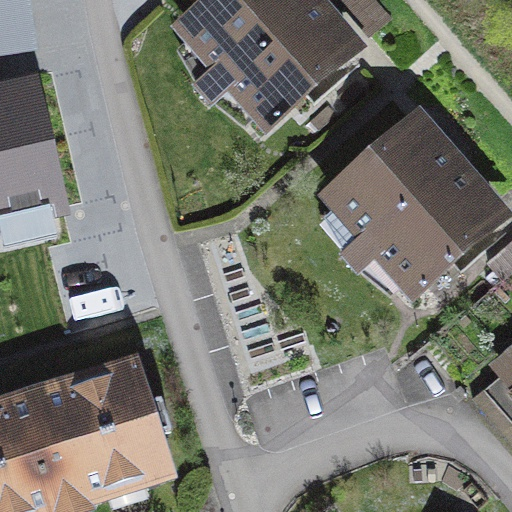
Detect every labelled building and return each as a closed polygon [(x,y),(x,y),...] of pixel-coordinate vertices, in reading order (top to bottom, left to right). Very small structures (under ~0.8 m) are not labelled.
[(0,0),(0,53),(41,47),(33,0),(0,0)] [(305,0),(220,0),(188,29),(220,66),(197,86),(213,105),(236,85),(269,122),(350,51),(305,0)] [(49,111),(0,127),(0,215),(74,191),(49,111)] [(415,127),(334,197),(367,234),(343,255),(360,274),(383,253),(415,290),(496,220),(415,127)] [(136,362),(0,405),(0,511),(87,511),(85,505),(173,476),(160,435),(171,431),(161,400),(150,404),(136,362)] [(511,367),(491,385),(511,409),(511,367)]
